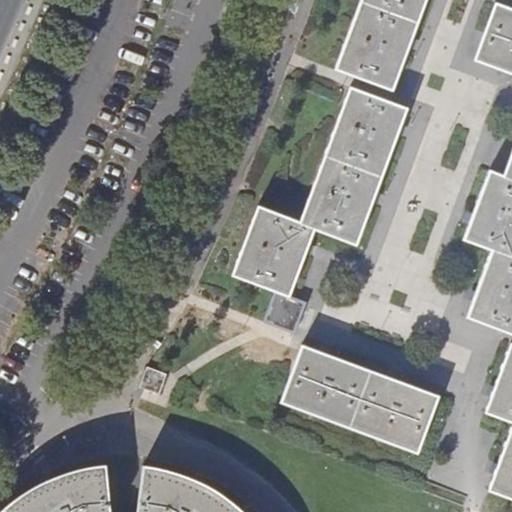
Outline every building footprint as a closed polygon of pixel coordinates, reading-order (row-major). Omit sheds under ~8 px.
[(360,0),(335,69),(391,91),(424,0),(360,0)] [(511,9),(494,3),(473,61),(511,74),(511,9)] [(274,293),(262,323),(294,335),(305,304),(289,298),(313,231),(355,246),(406,109),(348,88),(298,222),(257,207),(232,277),(274,293)] [(491,251),(467,319),(511,334),(511,149),(502,176),(489,171),(463,240),(491,251)] [(511,344),(510,344),(485,415),(511,423),(487,491),(511,500),(511,344)] [(439,398),(302,345),(279,405),(418,455),(439,398)] [(168,376),(150,369),(143,388),(161,395),(168,376)] [(170,471),(143,467),(136,511),(240,511),(228,501),(210,489),(193,479),(170,471)] [(108,511),(104,468),(84,470),(65,475),(47,482),(29,491),(9,506),(2,511),(108,511)]
